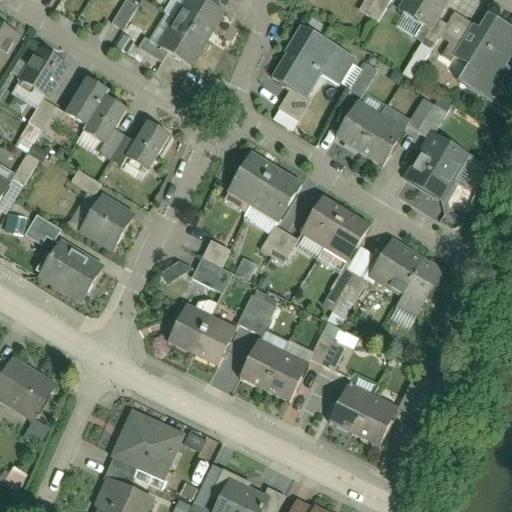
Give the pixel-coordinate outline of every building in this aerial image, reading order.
[(217,10),(200,0),(180,0),(152,47),(184,66),(217,10)] [(440,0),(394,0),(387,12),(420,33),(440,0)] [(122,33),(136,9),(124,2),(110,26),(122,33)] [(511,37),(511,25),(489,13),(450,87),(478,102),(511,37)] [(0,56),(15,34),(0,23),(0,56)] [(349,60),(303,30),(271,78),(299,97),(315,73),(333,84),(349,60)] [(64,63),(33,45),(11,82),(41,101),(64,63)] [(111,85),(81,66),(56,107),(75,119),(68,130),(96,147),(124,103),(107,92),(111,85)] [(374,170),(395,138),(346,106),(325,139),(374,170)] [(169,126),(146,112),(120,158),(142,171),(169,126)] [(456,155),(422,135),(398,176),(431,196),(456,155)] [(300,188),(240,154),(219,191),(279,226),(300,188)] [(131,209),(94,187),(71,225),(108,247),(131,209)] [(366,228),(310,196),(289,233),(345,265),(366,228)] [(7,218),(5,235),(22,237),(24,221),(7,218)] [(295,239),(270,224),(251,257),(276,271),(295,239)] [(77,299),(102,260),(56,231),(31,271),(77,299)] [(436,269),(375,235),(354,272),(415,306),(436,269)] [(224,248),(203,237),(178,284),(212,302),(227,275),(213,268),(224,248)] [(362,279),(337,264),(315,302),(340,317),(362,279)] [(252,292),(235,328),(259,339),(276,303),(252,292)] [(230,330),(174,301),(154,340),(210,368),(230,330)] [(302,363),(247,337),(227,379),(281,405),(302,363)] [(44,391),(0,366),(0,405),(27,420),(44,391)] [(390,405),(335,380),(317,419),(372,444),(390,405)] [(96,479),(78,511),(145,511),(152,501),(128,488),(138,469),(159,480),(178,446),(162,438),(168,427),(132,407),(113,442),(100,435),(81,471),(96,479)] [(15,495),(26,480),(12,470),(1,485),(15,495)] [(256,511),(264,498),(222,475),(201,511),(256,511)] [(325,511),(301,502),(296,511),(325,511)]
